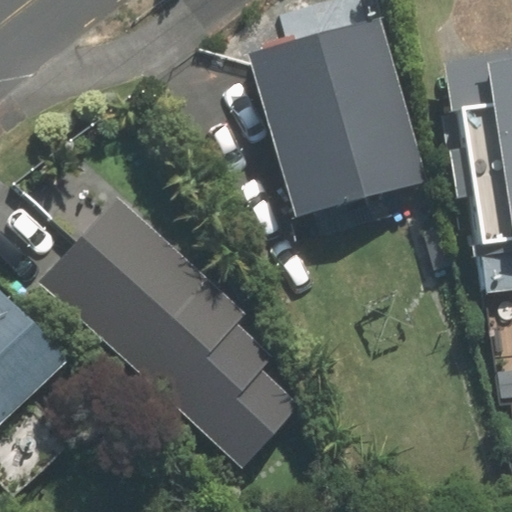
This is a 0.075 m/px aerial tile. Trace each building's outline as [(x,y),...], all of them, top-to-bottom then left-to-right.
[(373,26),(235,65),(281,229),(419,190),(373,26)] [(505,61),(435,70),(442,124),(472,120),(491,261),(511,258),(511,78),(507,79),(505,61)] [(109,201),(27,290),(156,408),(237,319),(109,201)] [(0,426),(60,374),(0,305),(0,426)] [(511,374),(492,376),(495,414),(508,413),(511,460),(511,374)]
